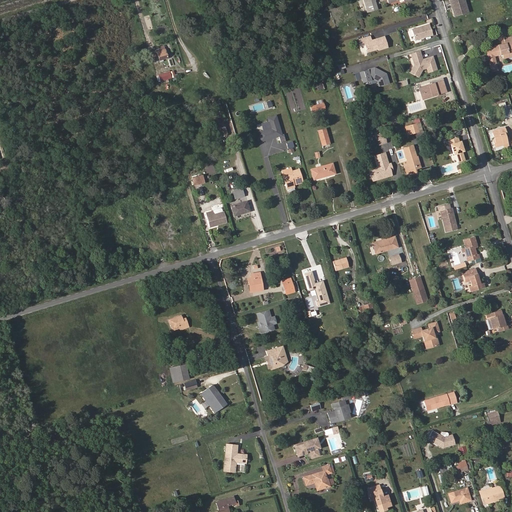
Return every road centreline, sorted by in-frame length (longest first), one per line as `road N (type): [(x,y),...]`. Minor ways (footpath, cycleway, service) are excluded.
road 1 (residential): [(213,257),(487,173)]
road 2 (residential): [(289,511),(213,257)]
road 3 (residential): [(0,319),(213,257)]
road 4 (residential): [(487,173),(433,0)]
